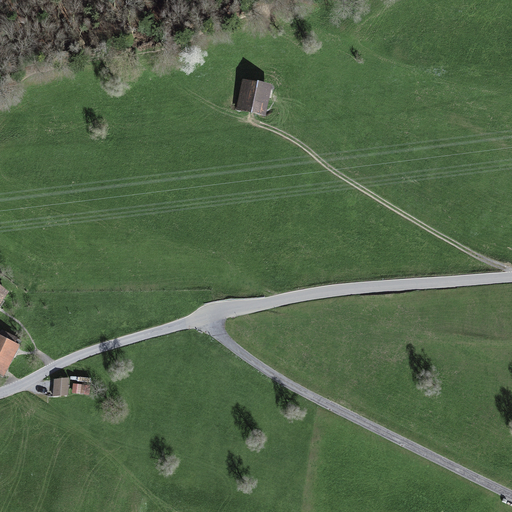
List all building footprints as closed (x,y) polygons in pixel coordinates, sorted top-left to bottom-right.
[(273,83),(244,77),(236,109),(266,116),(273,83)] [(0,304),(10,291),(0,283),(0,304)] [(0,374),(4,377),(21,344),(16,341),(18,337),(2,329),(0,332),(0,374)] [(69,377),(54,379),(53,396),(68,395),(69,377)] [(82,384),(73,383),(72,393),(81,394),(82,384)]
